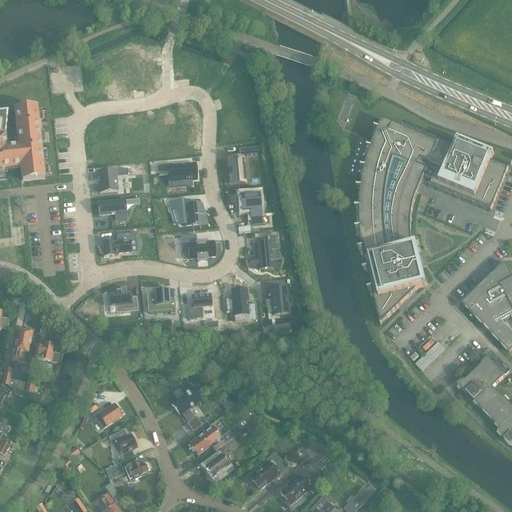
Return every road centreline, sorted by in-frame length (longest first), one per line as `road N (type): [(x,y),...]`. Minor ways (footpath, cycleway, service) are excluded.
road 1 (residential): [(91,280),(126,271),(199,278),(223,273),(234,256),(216,197),(203,96)]
road 2 (residential): [(203,96),(166,94),(79,115),(72,128),(91,280)]
road 3 (primary): [(511,118),(398,71),(265,0)]
road 4 (residential): [(178,493),(146,413),(74,327)]
